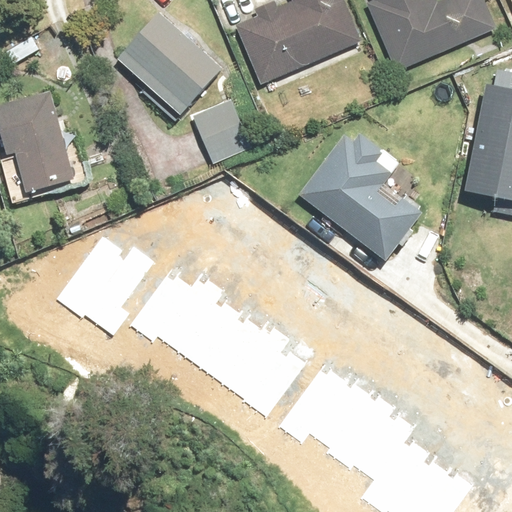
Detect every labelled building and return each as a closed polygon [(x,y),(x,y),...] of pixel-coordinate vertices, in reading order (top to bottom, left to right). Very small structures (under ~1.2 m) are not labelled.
[(363,41),(345,0),(292,0),(277,6),(275,1),(257,8),(259,14),(234,24),(259,84),(363,41)] [(370,0),(367,1),(396,73),(495,32),(482,0),(440,0),(435,3),(433,0),(370,0)] [(159,10),(114,60),(177,116),(221,66),(159,10)] [(463,192),(501,199),(498,215),(511,217),(511,72),(496,70),(494,83),(484,81),(463,192)] [(50,89),(0,102),(0,137),(5,155),(13,153),(25,195),(75,182),(50,89)] [(231,100),(193,114),(211,164),(250,149),(231,100)] [(353,141),(343,132),(296,194),(383,261),(423,210),(394,187),(403,177),(393,169),(399,161),(360,131),(353,141)] [(88,232),(40,294),(85,328),(122,281),(98,263),(109,249),(88,232)] [(121,310),(245,402),(290,342),(278,334),(287,322),(201,257),(189,273),(163,254),(121,310)] [(337,485),(371,511),(430,511),(459,476),(402,432),(412,419),(317,346),(266,410),(347,472),(337,485)] [(511,511),(511,487),(492,511),(511,511)]
